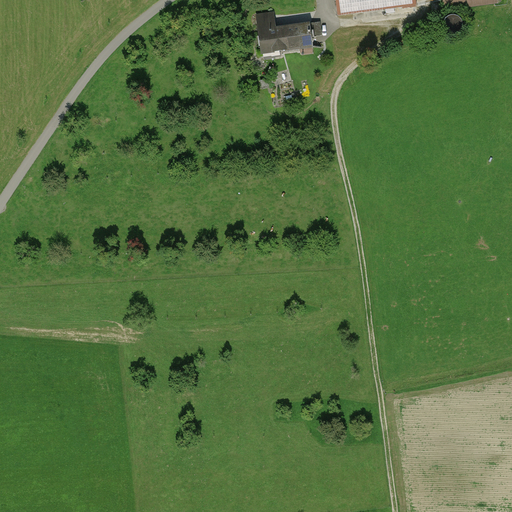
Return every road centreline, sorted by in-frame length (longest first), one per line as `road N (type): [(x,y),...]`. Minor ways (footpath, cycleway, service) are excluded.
road 1 (track): [(395,507),(357,223),(333,109),(340,83),(395,30)]
road 2 (unclassified): [(0,209),(110,50),(170,0)]
